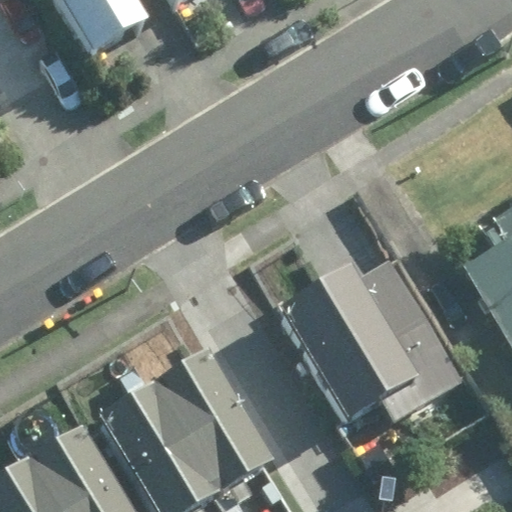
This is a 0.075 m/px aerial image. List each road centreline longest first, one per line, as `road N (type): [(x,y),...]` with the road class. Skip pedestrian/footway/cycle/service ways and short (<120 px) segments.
road 1 (residential): [(462,0),(154,197)]
road 2 (residential): [(154,197),(338,511)]
road 3 (residential): [(0,33),(112,223)]
road 4 (residential): [(112,223),(0,294)]
